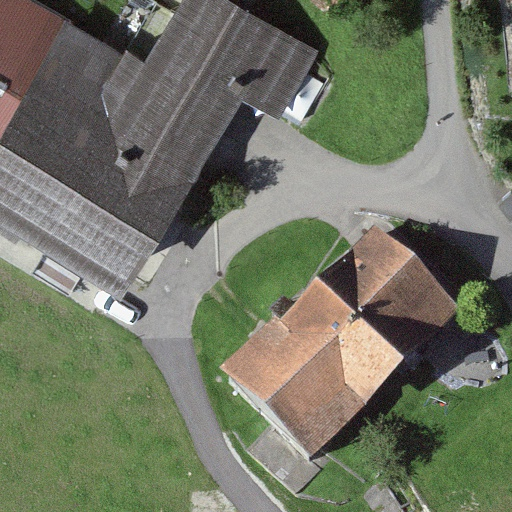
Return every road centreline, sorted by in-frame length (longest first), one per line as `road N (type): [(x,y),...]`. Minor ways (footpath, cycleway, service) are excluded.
road 1 (track): [(179,345),(0,230)]
road 2 (track): [(458,186),(432,0)]
